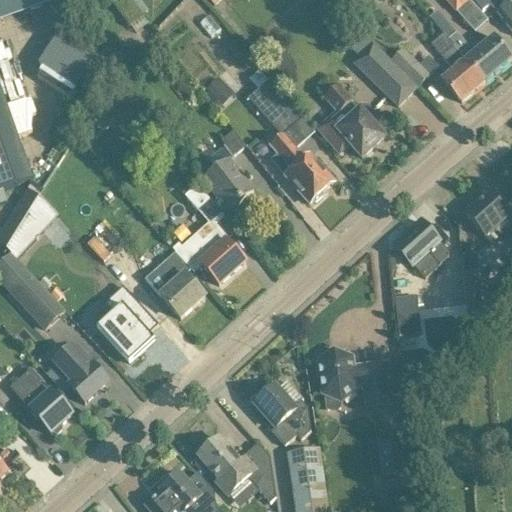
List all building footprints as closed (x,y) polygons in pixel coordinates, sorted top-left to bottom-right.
[(136,35),(148,26),(143,20),(144,19),(143,17),(149,13),(139,0),(108,0),(130,29),(131,29),(136,35)] [(206,0),(215,8),(223,0),(206,0)] [(443,0),(475,35),(488,23),(466,0),(443,0)] [(511,0),(466,0),(488,23),(489,22),(468,0),(471,0),(483,14),(491,8),(511,33),(511,0)] [(442,38),(435,44),(445,56),(444,58),(456,73),(444,84),(449,90),(461,105),(486,85),(467,65),(466,65),(463,61),(453,50),(453,49),(449,45),(442,38)] [(458,38),(449,45),(453,49),(453,50),(463,61),(466,65),(467,65),(486,85),(511,63),(511,62),(500,48),(495,41),(482,51),(480,49),(472,48),(469,50),(462,42),(458,38)] [(77,87),(92,56),(56,39),(42,70),(77,87)] [(374,46),(373,47),(417,92),(429,79),(403,53),(391,64),(374,46)] [(398,110),(417,92),(373,47),(355,65),(398,110)] [(267,71),(265,78),(269,84),(276,85),(279,84),(282,82),(283,75),(280,69),(273,67),(270,69),(267,71)] [(115,108),(135,98),(127,80),(107,90),(115,108)] [(209,91),(218,100),(230,89),(221,80),(209,91)] [(249,101),(282,139),(270,149),(277,157),(271,162),(310,207),(334,186),(310,158),(305,163),(295,152),(304,144),(293,130),(303,122),(269,84),(249,101)] [(0,193),(34,182),(0,86),(0,193)] [(359,114),(337,89),(325,100),(337,114),(316,133),(340,159),(351,149),(362,161),(384,142),(374,130),(378,125),(378,119),(370,110),(364,109),(359,114)] [(217,173),(204,183),(216,199),(228,215),(254,194),(242,178),(231,165),(235,161),(234,159),(226,149),(209,162),(217,173)] [(219,289),(246,265),(227,245),(229,244),(214,227),(224,219),(197,188),(185,199),(209,226),(176,256),(193,275),(201,268),(219,289)] [(511,240),(511,221),(490,197),(480,206),(478,204),(467,214),(469,216),(466,219),(493,249),(507,236),(511,241),(511,240)] [(408,264),(413,269),(426,282),(441,268),(439,265),(446,259),(436,248),(440,245),(421,225),(395,249),(408,264)] [(0,268),(0,285),(45,334),(65,315),(12,257),(0,268)] [(183,280),(168,263),(146,283),(181,322),(205,301),(185,278),(183,280)] [(467,318),(483,316),(479,277),(463,278),(467,318)] [(99,337),(133,372),(146,359),(146,355),(155,346),(153,343),(162,334),(127,295),(113,308),(121,315),(99,337)] [(420,311),(419,300),(396,303),(397,314),(420,311)] [(93,368),(76,349),(52,370),(72,392),(85,407),(110,385),(93,367),(93,368)] [(365,410),(393,406),(390,386),(378,387),(375,367),(353,370),(352,362),(349,361),(349,362),(350,363),(340,365),(339,358),(340,358),(341,357),(335,355),(320,366),(320,367),(315,372),(316,382),(323,386),(327,413),(333,415),(337,415),(342,411),(342,407),(360,394),(359,392),(362,392),(365,410)] [(51,438),(73,418),(31,372),(11,391),(30,414),(51,438)] [(255,408),(276,431),(272,434),(285,450),(289,446),(298,439),(302,443),(311,434),(308,411),(302,405),(304,403),(288,386),(279,394),(275,390),(255,408)] [(382,477),(409,473),(404,437),(377,441),(382,477)] [(219,441),(199,459),(212,474),(220,483),(217,486),(229,499),(248,482),(258,493),(271,507),(277,501),(272,471),(270,459),(258,471),(247,459),(240,465),(232,456),(219,441)] [(327,511),(319,452),(288,456),(296,511),(327,511)] [(0,483),(9,475),(0,465),(0,483)] [(162,495),(146,509),(148,511),(217,511),(214,494),(197,475),(186,485),(179,477),(160,494),(162,495)]
